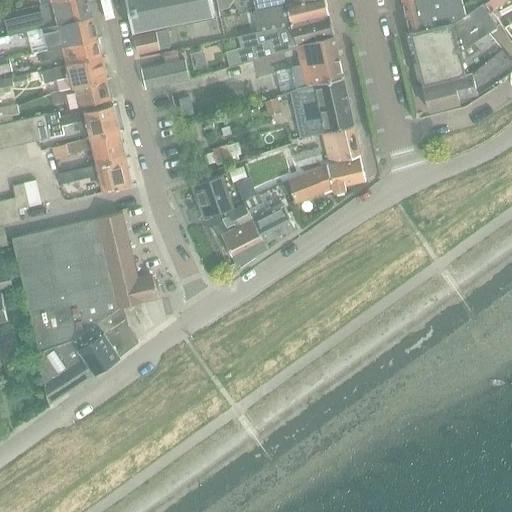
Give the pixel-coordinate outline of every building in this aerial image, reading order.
[(88,0),(62,0),(53,2),(41,5),(43,11),(6,20),(9,35),(42,28),(93,16),(88,0)] [(127,0),(134,32),(215,15),(211,0),(127,0)] [(292,20),(293,23),(330,15),(326,0),(307,0),(266,9),(256,11),(260,28),(292,20)] [(264,0),(266,9),(307,0),(264,0)] [(402,0),(410,32),(444,23),(452,21),(465,14),(462,4),(463,4),(461,0),(402,0)] [(410,32),(423,84),(466,73),(465,70),(468,69),(466,63),(463,63),(460,50),(497,26),(482,3),(465,14),(452,21),(444,23),(410,32)] [(278,54),(298,49),(297,47),(335,36),(330,15),(293,23),(238,36),(241,48),(226,52),(230,67),(252,61),(278,54)] [(97,38),(93,16),(42,28),(47,50),(65,46),(97,38)] [(190,43),(225,42),(225,26),(210,26),(210,31),(190,32),(190,43)] [(298,49),(305,85),(344,77),(335,36),(297,47),(298,49)] [(102,57),(97,38),(65,46),(47,50),(37,52),(40,62),(63,57),(65,65),(102,57)] [(466,73),(423,84),(430,111),(432,111),(432,110),(460,103),(458,98),(478,93),(511,70),(511,59),(502,47),(492,54),(472,71),(466,73)] [(278,54),(252,61),(257,80),(283,73),(278,54)] [(68,70),(72,87),(107,79),(102,57),(65,65),(46,70),(49,79),(60,76),(60,72),(68,70)] [(0,72),(13,70),(10,58),(0,60),(0,72)] [(147,89),(168,84),(189,80),(185,60),(142,70),(147,89)] [(354,127),(349,104),(344,77),(305,85),(292,92),(302,139),(323,134),(354,127)] [(112,99),(107,79),(72,87),(72,88),(51,92),(53,103),(69,100),(68,94),(76,92),(80,107),(112,99)] [(0,94),(4,93),(2,84),(0,84),(0,117),(19,113),(17,105),(0,109),(0,94)] [(280,110),(277,98),(264,101),(267,114),(280,110)] [(119,132),(113,105),(60,117),(59,111),(45,114),(51,137),(64,134),(62,126),(72,123),(74,131),(88,127),(91,138),(119,132)] [(45,114),(33,117),(39,140),(51,137),(45,114)] [(27,143),(39,140),(33,117),(22,119),(27,143)] [(22,119),(10,122),(15,145),(27,143),(22,119)] [(0,131),(4,148),(15,145),(10,122),(0,124),(0,131)] [(361,158),(354,127),(323,134),(328,165),(361,158)] [(93,146),(97,165),(126,158),(119,132),(91,138),(66,144),(68,153),(89,148),(89,147),(93,146)] [(319,148),(295,155),(299,168),(323,161),(319,148)] [(100,178),(104,192),(132,185),(126,158),(97,165),(59,173),(61,182),(90,175),(91,180),(100,178)] [(366,182),(361,158),(328,165),(289,180),(297,203),(333,188),(335,194),(347,192),(345,186),(366,182)] [(243,167),(229,172),(234,184),(236,183),(248,179),(243,167)] [(204,217),(236,206),(235,202),(231,203),(223,180),(215,183),(213,178),(193,185),(204,217)] [(248,179),(236,183),(243,200),(255,195),(249,179),(248,179)] [(24,183),(30,206),(42,203),(36,180),(24,183)] [(18,209),(30,206),(24,183),(13,185),(15,197),(18,209)] [(21,220),(18,209),(15,197),(4,200),(9,223),(21,220)] [(0,225),(9,223),(4,200),(0,200),(0,225)] [(262,203),(248,211),(265,242),(295,226),(285,207),(273,213),(271,209),(266,211),(262,203)] [(268,248),(265,242),(248,211),(244,204),(228,212),(228,213),(224,215),(226,218),(230,216),(236,228),(223,235),(238,264),(268,248)] [(13,237),(40,351),(74,339),(122,306),(120,307),(114,283),(138,278),(138,277),(122,212),(13,237)] [(0,274),(0,288),(12,286),(10,272),(0,274)] [(120,307),(122,306),(123,306),(143,301),(158,297),(153,274),(138,277),(138,278),(114,283),(120,307)] [(66,393),(67,391),(80,383),(84,380),(96,373),(95,373),(120,356),(139,342),(128,324),(123,306),(122,306),(74,339),(40,351),(37,352),(49,403),(65,392),(66,393)]
